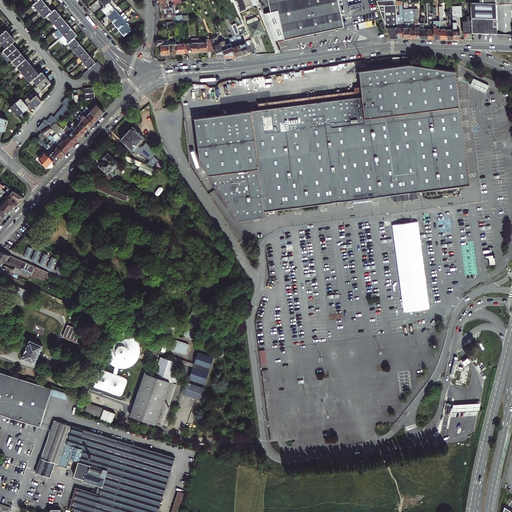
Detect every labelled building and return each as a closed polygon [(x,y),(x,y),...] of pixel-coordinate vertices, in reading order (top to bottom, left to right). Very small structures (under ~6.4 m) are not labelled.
[(44,2),(42,0),(36,0),(37,1),(33,4),(45,17),(47,15),(59,28),(54,32),(65,45),(68,43),(89,68),(83,73),(88,79),(102,67),(98,61),(96,63),(92,59),(86,52),(82,47),(77,41),(74,38),(77,35),(73,30),(69,25),(63,18),(57,12),(55,9),(52,11),(49,8),(44,2)] [(173,5),(172,0),(158,3),(159,9),(161,8),(169,7),(172,6),(173,5)] [(234,0),(239,13),(247,9),(242,0),(234,0)] [(242,0),(247,9),(252,7),(249,0),(242,0)] [(284,39),(299,36),(343,27),(339,4),(337,0),(267,0),(270,11),(277,9),(279,16),(284,39)] [(397,38),(397,22),(396,17),(395,0),(391,0),(376,1),(382,17),(390,38),(397,38)] [(495,0),(479,0),(480,2),(470,2),(471,15),(471,32),(471,33),(497,33),(495,0)] [(495,0),(497,33),(511,33),(511,8),(511,5),(511,0),(495,0)] [(102,8),(107,15),(115,9),(109,2),(105,6),(102,8)] [(427,38),(434,38),(432,14),(429,14),(429,3),(426,3),(427,26),(427,38)] [(182,15),(174,16),(172,6),(169,7),(161,8),(163,18),(171,16),(172,21),(174,21),(183,21),(182,15)] [(447,39),(446,26),(446,20),(442,20),(442,6),(438,6),(439,20),(440,39),(447,39)] [(451,6),(453,39),(460,39),(459,29),(457,29),(457,26),(458,26),(458,22),(456,22),(456,17),(459,16),(462,16),(461,6),(451,6)] [(113,21),(120,15),(118,12),(115,9),(107,15),(113,21)] [(119,28),(126,22),(120,15),(113,21),(119,28)] [(463,33),(471,32),(471,15),(467,15),(467,20),(462,21),(463,33)] [(247,20),(246,22),(253,37),(260,34),(261,35),(262,35),(263,35),(264,34),(264,33),(259,21),(258,21),(256,18),(255,17),(247,20)] [(243,54),(231,25),(228,18),(226,19),(231,31),(227,33),(231,43),(237,57),(243,54)] [(119,28),(124,35),(132,29),(126,22),(119,28)] [(235,24),(231,25),(243,54),(255,49),(251,39),(242,43),(235,24)] [(0,39),(2,42),(10,36),(8,34),(9,33),(6,30),(0,34),(0,39)] [(12,38),(10,36),(2,42),(7,48),(12,43),(15,40),(13,37),(12,38)] [(226,57),(220,43),(219,42),(217,36),(209,39),(214,51),(215,54),(217,57),(226,57)] [(199,52),(198,42),(198,38),(190,38),(191,43),(187,43),(188,53),(199,52)] [(199,52),(214,51),(209,39),(207,39),(207,42),(198,42),(199,52)] [(169,54),(168,44),(163,44),(163,40),(157,40),(156,45),(160,45),(161,55),(169,54)] [(224,41),(220,43),(226,57),(237,57),(231,43),(227,44),(226,45),(224,41)] [(16,49),(14,47),(15,46),(12,43),(7,48),(0,53),(4,59),(16,49)] [(176,54),(188,53),(187,43),(175,44),(176,54)] [(18,51),(16,49),(4,59),(9,64),(13,61),(21,53),(19,50),(18,51)] [(25,59),(23,57),(24,56),(21,53),(13,61),(17,66),(25,59)] [(27,61),(27,62),(25,59),(17,66),(21,71),(30,64),(27,61)] [(34,70),(32,68),(33,67),(30,64),(21,71),(26,76),(34,70)] [(469,184),(455,72),(409,66),(359,72),(361,89),(362,98),(303,106),(302,100),(287,102),(288,108),(283,109),(283,103),(276,104),(276,110),(259,112),(207,119),(194,120),(199,160),(216,187),(237,220),(263,216),(262,210),(392,194),(392,201),(405,199),(417,198),(416,191),(469,184)] [(36,71),(35,72),(34,70),(26,76),(30,82),(33,79),(39,74),(36,71)] [(45,78),(43,76),(44,75),(42,72),(39,74),(33,79),(38,84),(45,78)] [(48,79),(47,80),(45,78),(38,84),(42,90),(51,83),(48,79)] [(95,101),(93,87),(84,89),(86,101),(90,100),(91,101),(95,101)] [(302,100),(303,106),(362,98),(361,89),(354,90),(354,93),(302,100)] [(49,126),(52,124),(55,123),(56,122),(59,121),(61,120),(70,110),(67,108),(71,103),(70,96),(67,97),(62,103),(64,105),(54,117),(52,115),(47,121),(45,119),(38,128),(42,131),(48,127),(49,126)] [(25,108),(26,109),(29,107),(22,98),(16,103),(23,110),(25,108)] [(21,113),(20,112),(23,110),(16,103),(11,107),(18,116),(21,113)] [(88,109),(98,118),(105,111),(103,109),(96,103),(95,104),(95,105),(93,107),(91,105),(88,109)] [(258,106),(259,112),(276,110),(276,104),(258,106)] [(88,109),(86,107),(82,112),(94,123),(98,118),(88,109)] [(94,123),(82,112),(77,118),(78,120),(88,129),(94,123)] [(73,120),(70,117),(69,118),(73,122),(84,133),(88,129),(78,120),(75,122),(74,121),(73,120)] [(1,118),(0,121),(0,127),(1,128),(1,129),(5,130),(8,120),(1,118)] [(42,131),(47,136),(48,134),(53,129),(56,133),(53,137),(51,134),(50,135),(48,137),(51,140),(66,153),(76,142),(64,130),(62,129),(56,122),(55,123),(52,124),(49,126),(48,127),(42,131)] [(84,133),(73,122),(69,127),(80,138),(84,133)] [(69,127),(67,126),(64,130),(76,142),(80,138),(69,127)] [(134,151),(139,145),(138,144),(143,138),(143,137),(144,136),(142,134),(143,134),(143,133),(141,132),(140,132),(139,132),(133,126),(121,139),(134,151)] [(40,138),(43,141),(47,136),(42,131),(39,134),(38,136),(40,138)] [(57,163),(61,158),(47,145),(43,141),(40,138),(38,141),(48,150),(46,153),(53,159),(57,163)] [(66,153),(51,140),(47,145),(61,158),(66,153)] [(139,145),(134,151),(137,154),(138,153),(141,156),(142,155),(146,158),(147,157),(150,160),(158,152),(147,142),(142,148),(139,145)] [(46,152),(39,160),(46,166),(53,159),(46,153),(46,152)] [(113,169),(118,163),(108,153),(107,154),(106,154),(105,155),(105,156),(104,157),(105,159),(104,160),(100,164),(108,172),(106,174),(110,178),(112,178),(116,173),(116,172),(113,169)] [(142,162),(140,161),(128,156),(125,155),(124,159),(140,166),(142,162)] [(99,184),(97,189),(125,201),(127,196),(99,184)] [(21,195),(8,187),(5,191),(6,192),(9,195),(18,203),(24,197),(21,195)] [(0,204),(9,213),(18,203),(9,195),(6,192),(5,191),(1,189),(0,190),(0,199),(3,202),(0,204)] [(0,222),(9,213),(0,204),(0,222)] [(0,273),(8,276),(9,274),(13,275),(13,274),(15,275),(16,274),(44,286),(50,274),(6,254),(4,253),(0,252),(0,273)] [(29,301),(33,293),(15,286),(12,293),(29,301)] [(58,313),(64,316),(67,309),(45,300),(42,307),(58,313)] [(192,308),(183,335),(194,338),(203,312),(192,308)] [(82,331),(65,324),(64,325),(59,336),(77,344),(82,331)] [(135,363),(138,358),(139,353),(139,348),(137,343),(134,338),(129,335),(123,334),(118,335),(113,338),(109,342),(107,347),(107,352),(108,357),(111,362),(115,365),(113,373),(102,369),(101,369),(100,369),(99,370),(93,384),(93,385),(94,386),(95,387),(118,395),(119,396),(121,395),(122,394),(127,382),(127,380),(126,378),(125,377),(118,375),(120,367),(125,367),(130,366),(135,363)] [(174,339),(171,349),(185,354),(188,344),(174,339)] [(40,353),(42,346),(30,341),(22,359),(35,365),(38,358),(40,353)] [(192,366),(188,377),(203,382),(212,357),(197,352),(193,363),(192,366)] [(173,356),(171,361),(175,363),(176,360),(192,366),(193,363),(173,356)] [(147,375),(132,418),(163,429),(178,386),(177,385),(179,380),(172,377),(177,363),(175,363),(171,361),(161,358),(154,378),(147,375)] [(28,381),(32,372),(24,369),(21,378),(28,381)] [(0,405),(2,406),(0,409),(0,414),(44,426),(53,397),(55,390),(43,387),(0,373),(0,405)] [(185,381),(181,394),(201,400),(205,387),(185,381)] [(72,395),(55,390),(53,397),(70,402),(72,395)] [(481,409),(481,401),(454,403),(453,411),(481,409)] [(102,409),(87,404),(85,411),(100,417),(102,409)] [(115,414),(104,410),(100,420),(111,424),(115,414)] [(72,427),(54,421),(41,459),(55,464),(59,465),(72,427)] [(160,454),(101,436),(85,431),(72,427),(59,465),(67,468),(68,465),(77,468),(74,477),(84,480),(83,482),(101,487),(100,493),(99,495),(81,490),(76,489),(75,490),(69,509),(74,509),(74,511),(68,511),(157,511),(158,508),(166,483),(174,458),(160,454)] [(50,479),(55,464),(41,459),(38,468),(36,474),(50,479)] [(178,493),(171,511),(176,511),(178,507),(183,494),(178,493)]
